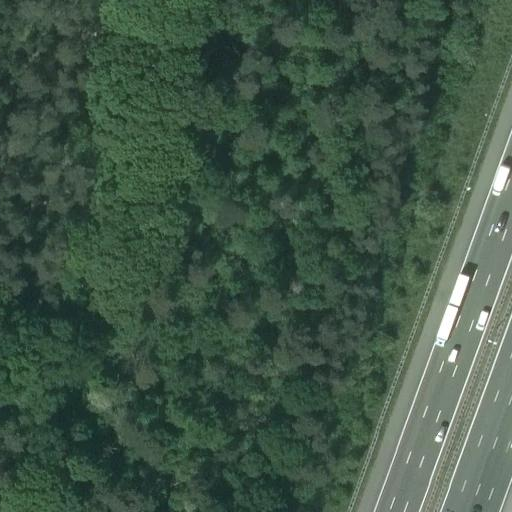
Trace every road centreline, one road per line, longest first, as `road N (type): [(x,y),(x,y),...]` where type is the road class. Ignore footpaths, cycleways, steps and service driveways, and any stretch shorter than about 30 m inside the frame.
road 1 (track): [(163,0),(116,242),(31,511)]
road 2 (motorway): [(511,196),(398,511)]
road 3 (motorway): [(469,511),(511,396)]
